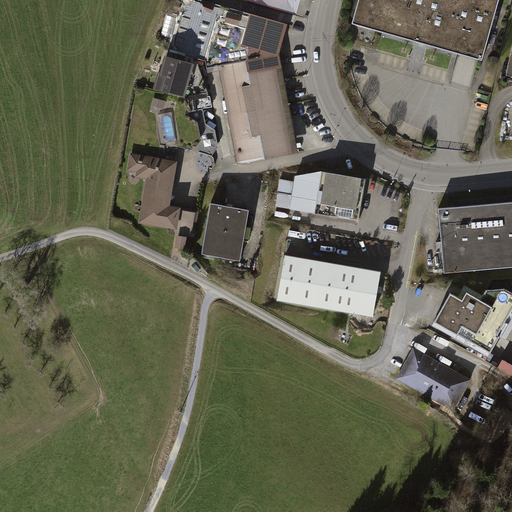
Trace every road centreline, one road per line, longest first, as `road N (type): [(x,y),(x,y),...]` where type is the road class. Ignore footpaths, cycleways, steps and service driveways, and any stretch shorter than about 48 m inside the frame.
road 1 (track): [(0,258),(76,232),(108,237),(359,369)]
road 2 (residential): [(511,171),(423,174),(360,142),(334,109),(320,67),(327,0)]
road 3 (track): [(210,286),(194,385),(150,511)]
road 4 (unknown): [(360,142),(312,161),(185,179)]
